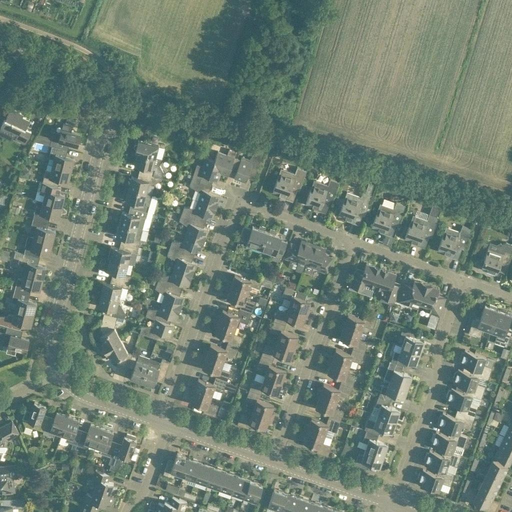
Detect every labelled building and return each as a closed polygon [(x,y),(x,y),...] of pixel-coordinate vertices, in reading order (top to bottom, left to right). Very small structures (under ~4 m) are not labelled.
[(29,119),(20,115),(21,113),(11,108),(6,118),(5,118),(0,127),(17,135),(15,139),(25,144),(31,131),(25,128),(29,119)] [(53,131),(50,145),(52,145),(64,149),(66,142),(77,145),(80,133),(71,131),(73,125),(63,122),(61,132),(60,133),(53,131)] [(164,133),(165,127),(148,123),(146,129),(164,133)] [(134,145),(134,146),(134,147),(135,148),(136,148),(135,151),(135,152),(137,152),(155,157),(162,158),(165,147),(158,145),(138,140),(137,143),(136,143),(135,144),(134,145)] [(71,169),(74,158),(63,155),(64,149),(52,145),(49,157),(54,158),(52,165),(71,169)] [(218,151),(214,160),(221,173),(226,174),(228,175),(230,170),(236,173),(241,159),(235,157),(237,151),(229,149),(227,154),(218,151)] [(257,169),(263,151),(256,149),(250,158),(242,156),(241,159),(236,173),(234,177),(242,180),(242,179),(246,180),(247,177),(253,179),(257,169)] [(162,177),(163,171),(160,165),(154,163),(155,157),(137,152),(134,164),(143,166),(142,172),(162,177)] [(21,166),(25,157),(17,153),(13,163),(21,166)] [(197,164),(193,174),(201,177),(200,181),(211,185),(213,178),(218,180),(219,177),(221,173),(214,160),(206,157),(202,166),(197,164)] [(68,181),(71,169),(52,165),(51,171),(45,169),(42,181),(55,185),(57,178),(68,181)] [(276,181),(273,190),(282,194),(281,197),(285,198),(293,201),(296,191),(297,189),(299,190),(306,170),(297,167),(295,173),(283,169),(279,179),(277,178),(276,181)] [(22,168),(20,175),(27,177),(28,173),(25,169),(22,168)] [(162,177),(142,172),(140,178),(131,176),(128,187),(146,192),(148,186),(149,186),(162,178),(162,177)] [(193,174),(189,185),(200,192),(198,200),(216,206),(219,199),(220,195),(219,195),(209,191),(211,185),(200,181),(201,177),(193,174)] [(309,193),(306,202),(315,205),(314,208),(318,210),(326,212),(330,201),(332,202),(336,193),(339,182),(330,178),(328,184),(316,180),(312,190),(310,190),(309,193)] [(42,181),(39,193),(45,194),(43,201),(61,205),(64,194),(59,192),(61,186),(55,185),(42,181)] [(342,204),(339,214),(347,217),(346,220),(351,221),(359,224),(362,215),(364,215),(368,206),(372,193),(370,193),(374,183),(369,181),(366,191),(363,190),(361,196),(349,192),(345,202),(343,201),(342,204)] [(128,187),(125,199),(134,201),(132,207),(146,210),(148,211),(152,193),(146,192),(128,187)] [(177,207),(176,212),(179,213),(205,222),(207,216),(211,217),(212,218),(213,214),(216,206),(198,200),(193,198),(190,207),(184,206),(183,210),(177,207)] [(58,217),(61,205),(43,201),(41,207),(36,205),(33,217),(46,220),(47,214),(58,217)] [(375,216),(372,225),(381,229),(380,231),(384,233),(392,236),(395,226),(396,224),(398,225),(401,218),(405,205),(396,202),(394,208),(382,203),(378,214),(376,213),(375,216)] [(408,228),(405,237),(414,240),(413,243),(417,245),(425,247),(428,238),(429,236),(431,237),(434,229),(438,217),(436,216),(440,206),(434,204),(431,214),(429,213),(427,219),(415,215),(411,225),(409,224),(408,228)] [(18,214),(20,207),(12,205),(11,211),(18,214)] [(122,211),(119,222),(142,229),(145,218),(146,218),(148,211),(146,210),(132,207),(131,213),(122,211)] [(179,213),(178,216),(180,217),(179,220),(188,226),(186,234),(204,240),(207,233),(208,229),(207,228),(203,227),(205,222),(179,213)] [(52,241),(55,230),(44,227),(46,220),(33,217),(30,229),(35,230),(34,237),(52,241)] [(119,222),(116,234),(125,236),(123,242),(138,246),(140,240),(139,240),(142,229),(119,222)] [(265,230),(265,227),(259,225),(259,228),(252,225),(251,228),(243,226),(239,238),(247,241),(246,244),(261,249),(267,231),(265,230)] [(441,239),(438,249),(447,252),(446,255),(450,256),(458,259),(462,248),(464,249),(471,228),(462,225),(460,231),(448,227),(444,237),(442,236),(441,239)] [(275,233),(276,231),(270,229),(269,231),(267,231),(261,249),(274,254),(272,259),(278,261),(278,260),(280,261),(283,253),(284,250),(287,241),(281,239),(282,236),(275,233)] [(167,242),(166,246),(193,256),(195,250),(199,251),(200,252),(201,248),(204,240),(186,234),(183,241),(172,240),(171,244),(167,242)] [(27,241),(24,253),(36,257),(38,250),(49,253),(52,241),(34,237),(28,235),(27,241)] [(304,271),(313,244),(301,240),(299,245),(290,242),(285,258),(294,261),(295,260),(298,261),(296,268),(304,271)] [(111,245),(108,257),(110,258),(128,262),(134,264),(137,252),(138,246),(123,242),(122,248),(119,248),(113,246),(111,245)] [(481,260),(481,261),(481,262),(481,263),(482,264),(482,265),(483,265),(482,268),(493,271),(497,273),(498,270),(504,272),(503,273),(504,273),(507,263),(511,252),(511,249),(511,243),(506,242),(501,244),(502,244),(497,247),(496,250),(488,247),(484,258),(481,257),(481,259),(481,260)] [(327,272),(332,257),(323,254),(325,248),(313,244),(304,271),(311,274),(313,266),(318,268),(317,269),(327,272)] [(166,246),(165,249),(168,251),(167,254),(176,260),(174,268),(192,274),(195,267),(196,263),(195,262),(191,261),(193,256),(166,246)] [(10,250),(2,248),(0,256),(0,258),(7,260),(10,250)] [(43,277),(46,266),(35,263),(36,257),(24,253),(15,251),(14,257),(20,258),(18,263),(20,265),(26,267),(24,273),(43,277)] [(129,282),(131,275),(125,274),(128,262),(110,258),(107,269),(116,272),(114,277),(129,282)] [(355,269),(349,285),(359,288),(364,290),(366,284),(374,287),(381,268),(366,263),(363,272),(362,273),(355,271),(356,269),(355,269)] [(160,274),(157,281),(181,290),(183,284),(187,285),(188,285),(189,282),(192,274),(174,268),(171,275),(160,274)] [(395,301),(397,295),(400,285),(394,283),(393,282),(396,273),(381,268),(374,287),(381,289),(380,290),(382,291),(381,296),(395,301)] [(40,289),(43,277),(24,273),(23,279),(17,277),(14,289),(27,293),(29,286),(40,289)] [(260,288),(263,278),(251,273),(249,279),(235,274),(232,281),(230,280),(228,285),(248,292),(250,285),(260,288)] [(277,276),(275,282),(283,284),(285,279),(277,276)] [(104,281),(101,293),(119,298),(125,299),(126,293),(128,288),(129,282),(114,277),(112,283),(104,281)] [(400,292),(397,300),(410,305),(418,308),(420,302),(426,283),(420,281),(420,282),(414,280),(412,285),(403,282),(400,292)] [(157,281),(155,288),(164,294),(162,302),(180,308),(183,301),(184,297),(183,296),(179,295),(181,290),(157,281)] [(426,283),(420,302),(427,305),(425,310),(430,312),(432,312),(427,325),(428,325),(435,327),(439,315),(440,315),(446,297),(437,294),(439,288),(432,286),(433,285),(426,283)] [(251,312),(255,302),(245,298),(248,292),(228,285),(226,289),(229,290),(226,297),(241,302),(239,308),(251,312)] [(284,297),(281,303),(289,306),(309,313),(310,308),(308,307),(310,301),(303,298),(305,292),(297,290),(286,286),(282,296),(284,297)] [(33,313),(36,302),(25,299),(27,293),(14,289),(11,301),(16,302),(15,309),(33,313)] [(124,318),(125,312),(120,303),(118,302),(119,298),(101,293),(98,305),(107,307),(105,313),(118,316),(124,318)] [(148,308),(145,315),(174,325),(170,323),(172,318),(175,319),(176,319),(178,316),(180,308),(162,302),(159,309),(148,308)] [(217,314),(216,319),(235,326),(238,320),(247,323),(251,312),(239,308),(229,304),(227,310),(222,309),(220,315),(217,314)] [(497,307),(490,304),(489,306),(485,305),(480,319),(474,317),(475,315),(474,314),(473,317),(468,331),(468,332),(480,337),(484,328),(490,330),(498,309),(496,309),(497,307)] [(309,313),(289,306),(287,313),(277,309),(273,320),(285,324),(287,319),(302,324),(304,317),(307,318),(309,313)] [(507,311),(500,308),(499,310),(498,309),(490,330),(497,332),(494,341),(510,347),(511,342),(511,337),(510,337),(511,329),(511,328),(511,330),(506,328),(511,314),(507,312),(507,311)] [(0,324),(7,326),(18,328),(19,322),(30,325),(33,313),(15,309),(13,315),(9,314),(8,313),(8,315),(7,316),(0,316),(0,324)] [(104,313),(100,328),(102,333),(100,334),(104,342),(101,343),(103,346),(102,347),(102,348),(102,349),(104,348),(121,339),(114,327),(118,316),(105,313),(102,312),(104,313)] [(373,328),(376,317),(365,313),(363,319),(348,314),(345,321),(343,320),(341,324),(361,331),(363,325),(373,328)] [(140,331),(139,332),(154,337),(163,341),(165,335),(169,336),(170,336),(172,333),(174,325),(145,315),(156,319),(153,326),(142,325),(141,328),(140,331)] [(468,331),(473,317),(470,316),(465,330),(468,331)] [(239,347),(243,336),(233,333),(235,326),(216,319),(214,324),(217,325),(214,332),(229,337),(227,343),(239,347)] [(296,348),(298,343),(296,342),(298,335),(283,330),(285,324),(273,320),(270,331),(279,334),(277,341),(296,348)] [(364,352),(368,341),(358,338),(361,331),(341,324),(339,329),(342,330),(340,337),(354,342),(352,348),(364,352)] [(26,350),(29,338),(18,335),(20,329),(18,328),(7,326),(2,344),(7,345),(6,351),(15,354),(17,348),(26,350)] [(423,341),(413,337),(415,331),(405,327),(403,327),(401,333),(405,335),(401,346),(420,352),(424,340),(423,341)] [(104,348),(102,349),(102,350),(103,350),(104,351),(105,351),(105,350),(107,353),(109,352),(113,359),(115,358),(118,363),(127,366),(132,353),(127,352),(121,339),(104,348)] [(296,348),(277,341),(275,347),(265,344),(261,355),(273,359),(275,353),(290,358),(292,351),(295,352),(296,348)] [(235,358),(239,347),(227,343),(225,348),(210,343),(208,350),(205,349),(204,354),(223,361),(226,354),(235,358)] [(168,344),(166,350),(172,352),(174,346),(168,344)] [(393,355),(391,361),(403,365),(405,359),(415,363),(415,364),(416,364),(420,352),(401,346),(399,352),(395,350),(393,355)] [(360,363),(364,352),(352,348),(350,354),(336,348),(333,355),(331,354),(329,359),(349,366),(351,359),(360,363)] [(486,357),(465,349),(464,352),(462,352),(459,359),(461,360),(460,363),(475,368),(473,373),(458,368),(488,379),(492,367),(483,364),(486,357)] [(132,353),(127,366),(133,368),(130,377),(142,381),(148,363),(150,358),(139,354),(138,355),(132,353)] [(223,361),(204,354),(202,359),(205,359),(202,366),(217,371),(215,377),(227,381),(231,371),(221,367),(223,361)] [(284,382),(286,377),(283,377),(286,370),(271,365),(273,359),(261,355),(257,365),(267,369),(265,375),(284,382)] [(148,363),(142,381),(153,385),(156,376),(163,379),(162,381),(163,382),(170,362),(162,359),(161,361),(150,358),(148,363)] [(352,387),(356,376),(346,373),(349,366),(329,359),(327,364),(330,365),(327,372),(342,377),(340,382),(352,387)] [(388,367),(384,378),(389,380),(408,386),(412,375),(411,374),(411,375),(401,371),(403,365),(391,361),(390,361),(388,367)] [(488,379),(458,368),(457,371),(455,370),(453,378),(454,378),(453,381),(468,387),(466,392),(451,387),(481,398),(485,386),(476,383),(479,376),(488,379)] [(284,382),(265,375),(262,382),(253,378),(249,389),(261,393),(263,388),(278,393),(280,386),(283,387),(284,382)] [(227,381),(215,377),(213,383),(198,378),(196,385),(193,384),(191,388),(211,395),(213,389),(223,392),(227,381)] [(380,391),(379,395),(391,400),(393,394),(403,397),(403,398),(404,398),(408,386),(389,380),(387,386),(386,386),(383,384),(381,388),(381,389),(380,391)] [(348,397),(352,387),(340,382),(338,388),(323,383),(321,390),(318,389),(317,394),(336,401),(339,394),(348,397)] [(481,398),(451,387),(450,390),(449,389),(446,397),(448,397),(447,400),(461,405),(459,411),(474,417),(479,405),(470,401),(472,395),(481,398)] [(211,395),(191,388),(190,393),(192,394),(190,401),(205,406),(203,412),(215,416),(218,405),(209,402),(211,395)] [(272,417),(274,412),(271,411),(274,404),(259,399),(261,393),(249,389),(245,400),(255,403),(252,410),(272,417)] [(340,421),(344,411),(334,407),(336,401),(317,394),(315,398),(318,399),(315,406),(330,411),(328,417),(340,421)] [(374,406),(372,412),(377,414),(396,421),(400,409),(399,409),(388,405),(391,400),(379,395),(375,406),(374,406)] [(22,417),(22,419),(25,425),(32,428),(32,427),(43,431),(47,420),(48,418),(42,416),(46,405),(34,401),(31,410),(25,408),(22,417)] [(272,417),(252,410),(250,416),(241,413),(237,424),(249,428),(251,422),(265,428),(268,421),(270,422),(272,417)] [(62,433),(68,415),(57,411),(53,422),(47,420),(43,431),(43,432),(54,436),(55,431),(62,433)] [(470,429),(474,417),(459,411),(457,417),(443,412),(442,415),(440,414),(437,422),(439,422),(438,425),(468,435),(459,432),(461,425),(470,429)] [(396,421),(377,414),(375,420),(368,418),(364,429),(367,430),(378,434),(381,428),(391,432),(392,433),(396,421)] [(77,444),(81,432),(75,430),(79,419),(68,415),(62,433),(59,442),(66,444),(68,443),(68,441),(77,444)] [(336,432),(340,421),(328,417),(326,423),(311,418),(309,424),(306,423),(305,428),(324,435),(326,429),(336,432)] [(8,439),(19,433),(12,420),(0,426),(0,457),(2,451),(4,451),(6,446),(8,439)] [(96,445),(102,427),(91,423),(87,434),(81,432),(77,444),(88,448),(89,443),(96,445)] [(463,447),(468,435),(438,425),(453,430),(451,436),(436,431),(435,434),(433,433),(431,441),(432,441),(431,444),(461,454),(452,451),(455,444),(463,447)] [(111,456),(115,444),(109,442),(113,431),(102,427),(96,445),(102,447),(100,453),(110,456),(111,456)] [(328,456),(331,446),(332,445),(322,442),(324,435),(305,428),(303,433),(305,434),(303,441),(318,446),(316,452),(328,456)] [(387,444),(376,440),(378,434),(367,430),(364,436),(363,441),(367,443),(365,449),(384,455),(388,443),(387,443),(387,444)] [(110,456),(108,463),(111,464),(109,469),(115,470),(116,465),(117,466),(119,461),(120,459),(122,460),(123,455),(136,459),(140,448),(139,448),(134,446),(136,439),(135,439),(136,436),(127,433),(126,436),(124,435),(121,446),(115,444),(111,456),(110,456)] [(511,452),(511,439),(504,436),(499,446),(511,452)] [(457,466),(461,454),(431,444),(446,449),(444,455),(429,449),(428,453),(427,452),(424,459),(426,460),(425,463),(454,473),(446,470),(448,463),(457,466)] [(509,464),(511,457),(511,452),(499,446),(494,456),(509,464)] [(384,455),(365,449),(363,455),(358,453),(354,464),(366,468),(368,462),(379,466),(379,467),(380,467),(384,455)] [(183,475),(189,458),(185,456),(185,455),(177,452),(173,463),(167,461),(163,473),(173,477),(175,472),(183,475)] [(183,475),(181,480),(186,481),(188,476),(195,479),(201,462),(197,461),(197,460),(193,458),(193,459),(192,459),(189,458),(183,475)] [(503,477),(508,466),(493,459),(488,470),(503,477)] [(83,464),(77,462),(74,471),(80,473),(83,464)] [(201,462),(195,479),(207,483),(213,466),(209,465),(209,464),(205,463),(201,462)] [(11,485),(10,477),(13,477),(17,473),(16,463),(3,464),(0,464),(0,492),(3,492),(4,492),(4,493),(13,492),(13,491),(14,491),(14,488),(14,486),(12,485),(11,485)] [(453,476),(454,473),(425,463),(439,468),(437,473),(423,468),(422,471),(420,471),(417,478),(419,479),(418,482),(439,489),(441,482),(450,485),(453,476)] [(207,483),(206,488),(210,490),(212,485),(220,488),(226,471),(221,469),(222,468),(217,467),(217,468),(213,466),(207,483)] [(95,469),(91,481),(94,482),(92,488),(114,495),(117,488),(112,486),(113,482),(108,481),(110,474),(101,471),(95,469)] [(498,487),(503,477),(488,470),(483,480),(498,487)] [(226,471),(220,488),(232,492),(238,475),(234,474),(234,473),(230,471),(229,472),(226,471)] [(238,475),(232,492),(244,496),(250,479),(246,478),(246,477),(242,476),(241,476),(238,475)] [(244,496),(242,501),(247,503),(248,498),(256,501),(260,491),(262,484),(258,482),(258,481),(254,480),(253,481),(253,480),(250,479),(244,496)] [(493,497),(498,487),(483,480),(478,490),(493,497)] [(87,493),(83,504),(98,509),(100,503),(105,505),(106,502),(111,503),(114,495),(92,488),(90,494),(87,493)] [(274,488),(268,505),(276,508),(274,511),(279,511),(286,492),(283,491),(283,490),(279,489),(278,489),(274,488)] [(488,508),(493,497),(478,490),(473,501),(488,508)] [(286,492),(279,511),(292,511),(298,496),(295,495),(295,494),(291,493),(290,494),(286,492)] [(158,502),(156,510),(160,511),(183,511),(187,501),(172,496),(170,502),(165,501),(164,504),(158,502)] [(298,496),(292,511),(306,511),(311,501),(307,499),(303,497),(303,498),(298,496)] [(5,506),(0,505),(0,511),(12,511),(13,507),(25,507),(25,497),(12,498),(2,498),(2,499),(5,499),(5,506)] [(311,501),(306,511),(320,511),(323,505),(319,504),(319,503),(315,501),(315,502),(311,501)]
